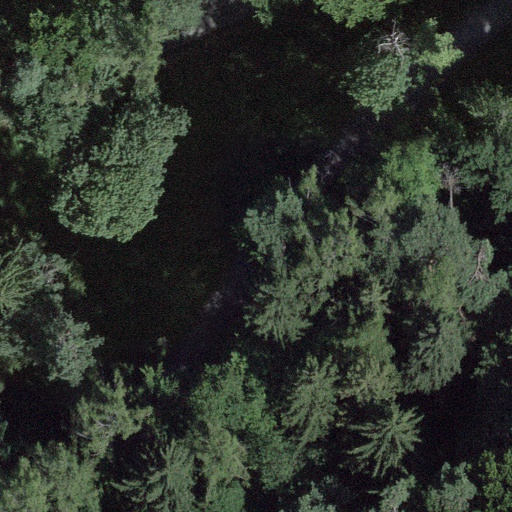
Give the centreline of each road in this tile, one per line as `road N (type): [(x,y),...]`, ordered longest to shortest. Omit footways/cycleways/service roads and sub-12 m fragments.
road 1 (track): [(28,511),(232,278),(501,0)]
road 2 (unclassified): [(0,88),(38,81),(234,0)]
